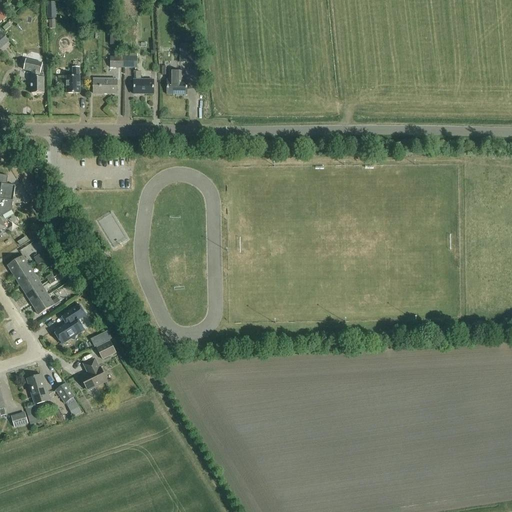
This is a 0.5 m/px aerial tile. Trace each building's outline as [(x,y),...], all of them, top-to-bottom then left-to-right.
[(82,1),(82,14),(94,14),(93,6),(87,6),(87,1),(82,1)] [(109,45),(118,45),(118,34),(109,34),(109,45)] [(193,63),(194,45),(181,45),(181,63),(193,63)] [(124,68),(124,56),(111,56),(111,68),(124,68)] [(124,56),(124,68),(138,68),(137,57),(124,56)] [(43,73),(40,73),(43,64),(27,60),(24,69),(32,72),(32,78),(32,95),(44,94),(44,78),(43,73)] [(67,94),(80,94),(80,77),(80,68),(74,68),(73,77),(67,77),(67,94)] [(141,72),(135,72),(130,72),(129,80),(135,80),(134,94),(154,95),(154,81),(141,81),(141,72)] [(169,72),(169,81),(168,81),(168,95),(187,95),(187,81),(182,81),(182,72),(169,72)] [(117,95),(118,81),(94,80),(94,94),(117,95)] [(0,231),(5,229),(0,220),(0,218),(12,212),(16,187),(7,186),(9,177),(0,176),(0,231)] [(13,276),(28,267),(22,257),(7,267),(13,276)] [(19,286),(34,277),(28,267),(13,276),(19,286)] [(26,296),(41,286),(34,277),(19,286),(26,296)] [(32,306),(47,296),(41,286),(26,296),(32,306)] [(47,296),(32,306),(38,316),(59,302),(57,299),(51,303),(47,296)] [(73,340),(75,336),(83,331),(77,321),(84,316),(78,306),(61,317),(65,324),(53,331),(61,345),(70,339),(73,340)] [(111,339),(107,331),(99,335),(103,343),(111,339)] [(96,348),(102,360),(116,354),(110,341),(96,348)] [(87,391),(106,382),(99,368),(98,369),(94,360),(83,365),(87,374),(80,378),(87,391)] [(34,405),(49,401),(45,387),(44,387),(41,376),(26,380),(34,405)] [(64,404),(73,398),(74,397),(65,384),(55,391),(64,404)] [(24,414),(11,417),(14,427),(27,424),(24,414)]
